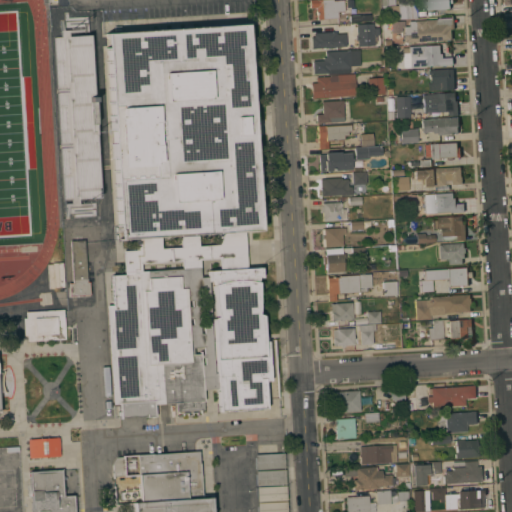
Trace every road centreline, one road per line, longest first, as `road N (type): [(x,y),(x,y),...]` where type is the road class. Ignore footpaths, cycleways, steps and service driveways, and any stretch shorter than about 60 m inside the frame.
road 1 (residential): [(278,0),(309,511)]
road 2 (residential): [(511,499),(481,0)]
road 3 (residential): [(301,372),(511,359)]
